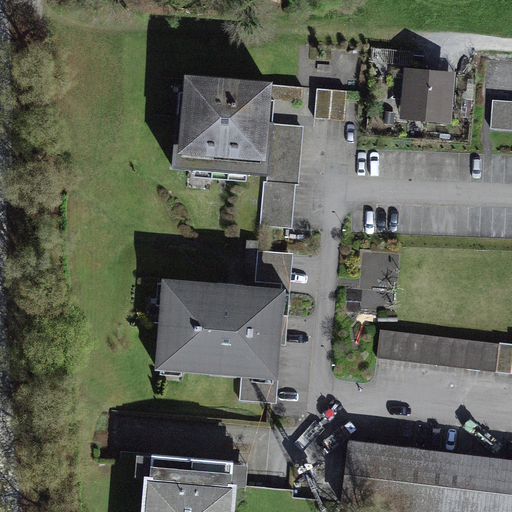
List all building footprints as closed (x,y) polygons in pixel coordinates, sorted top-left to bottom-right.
[(452,82),(400,78),(396,124),(449,128),(452,82)] [(262,95),(174,88),(167,166),(256,173),(262,95)] [(317,115),(344,118),(347,93),(321,89),(317,115)] [(511,110),(495,109),(493,137),(511,138),(511,110)] [(304,138),(268,137),(265,236),(301,237),(304,138)] [(282,303),(165,298),(161,379),(279,384),(282,303)] [(498,351),(379,339),(376,369),(495,381),(498,351)] [(511,511),(511,470),(344,451),(336,511),(511,511)] [(223,511),(224,492),(134,489),(133,511),(223,511)]
